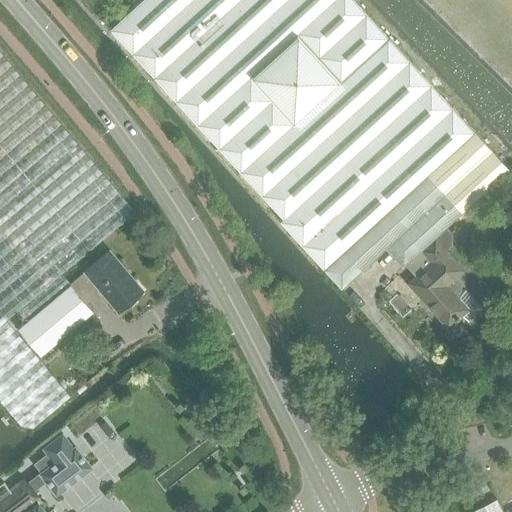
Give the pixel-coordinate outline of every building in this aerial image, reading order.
[(139,0),(111,26),(108,28),(282,217),(278,220),(323,268),(342,250),(360,269),(362,271),(378,257),(385,250),(401,268),(406,264),(447,227),(510,171),(436,91),(353,0),(139,0)] [(13,311),(22,321),(69,283),(60,272),(134,211),(0,53),(0,401),(16,420),(29,425),(67,394),(4,318),(13,311)] [(447,227),(406,264),(415,275),(410,280),(418,289),(427,299),(425,300),(440,317),(439,319),(446,327),(455,320),(453,319),(460,313),(468,321),(482,308),(465,289),(454,299),(451,295),(456,291),(456,289),(457,283),(452,277),(463,267),(445,247),(450,242),(452,233),(447,227)] [(85,271),(69,283),(85,302),(101,290),(117,309),(140,290),(108,251),(85,271)] [(92,310),(85,302),(69,283),(22,321),(16,326),(40,354),(92,310)] [(511,396),(501,405),(510,416),(511,413),(511,396)] [(6,479),(0,483),(0,511),(46,511),(38,502),(41,500),(32,489),(45,480),(56,494),(91,467),(75,446),(76,445),(65,431),(46,446),(57,460),(27,483),(24,478),(13,487),(6,479)]
